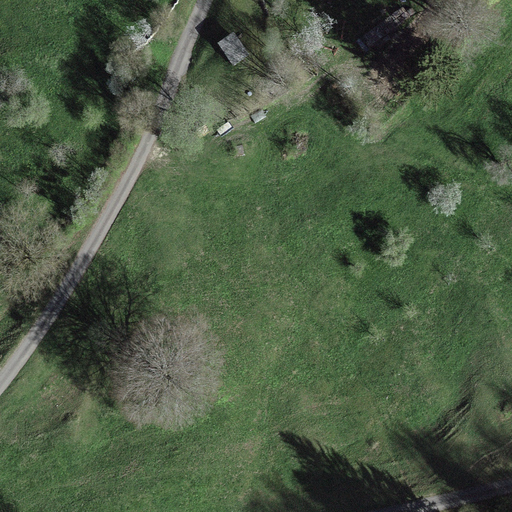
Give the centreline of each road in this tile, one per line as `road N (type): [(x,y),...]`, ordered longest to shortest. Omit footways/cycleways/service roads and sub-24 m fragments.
road 1 (unclassified): [(149,143),(46,328),(0,390)]
road 2 (residential): [(206,0),(149,143)]
